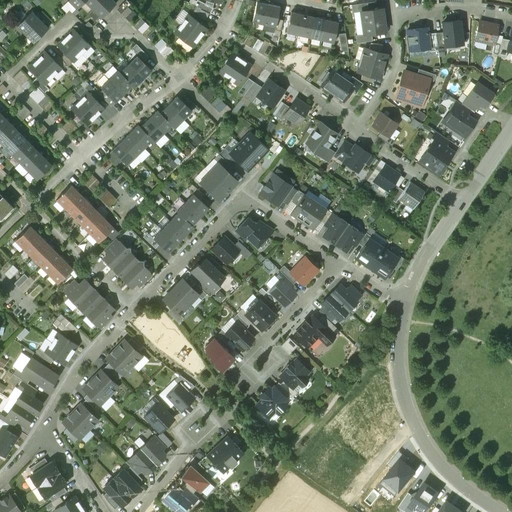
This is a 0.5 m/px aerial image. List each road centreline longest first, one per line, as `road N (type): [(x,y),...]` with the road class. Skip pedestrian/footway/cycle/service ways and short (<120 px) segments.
road 1 (residential): [(403,301),(398,385),(411,423),(454,480),(497,511)]
road 2 (residential): [(356,127),(392,65),(393,18),(445,8),(511,15)]
road 3 (residential): [(5,78),(71,19),(85,31),(127,30),(178,78)]
road 4 (residential): [(0,174),(132,308)]
road 5 (residential): [(221,33),(356,127)]
road 6 (residential): [(132,308),(74,374),(41,435)]
road 7 (residential): [(241,196),(132,308)]
road 8 (residential): [(356,127),(463,203)]
road 9 (residential): [(178,78),(81,153)]
